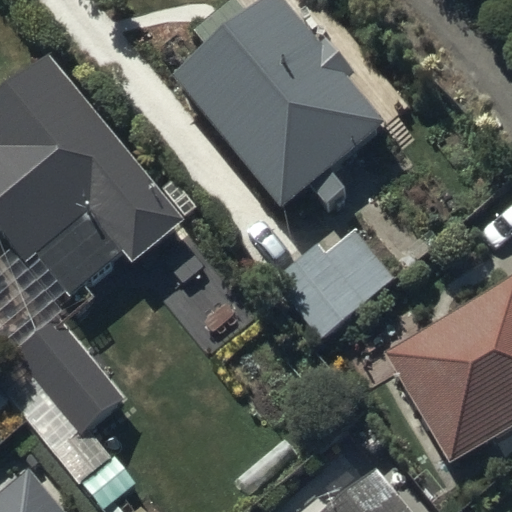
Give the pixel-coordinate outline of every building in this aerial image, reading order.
[(275,9),(173,92),(280,223),(310,199),(325,217),(344,202),(329,184),(384,140),(345,92),(350,88),(324,55),(318,61),(275,9)] [(131,280),(184,236),(50,73),(0,113),(0,247),(25,277),(36,268),(70,311),(121,269),(131,280)] [(318,257),(274,294),(321,350),(394,288),(355,241),(326,266),(318,257)] [(511,292),(387,365),(450,474),(511,437),(511,292)] [(124,412),(58,330),(13,366),(79,448),(124,412)] [(401,511),(375,481),(338,511),(401,511)] [(53,511),(29,483),(0,506),(0,511),(53,511)]
